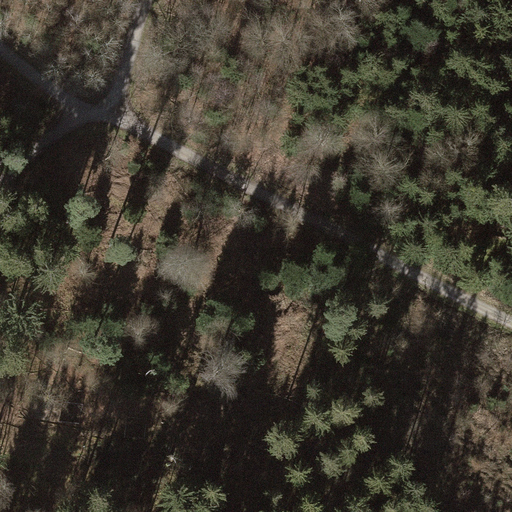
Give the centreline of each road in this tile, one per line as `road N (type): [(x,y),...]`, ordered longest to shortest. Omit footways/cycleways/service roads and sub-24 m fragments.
road 1 (track): [(0,44),(59,96),(511,312)]
road 2 (track): [(147,0),(113,96),(0,184)]
